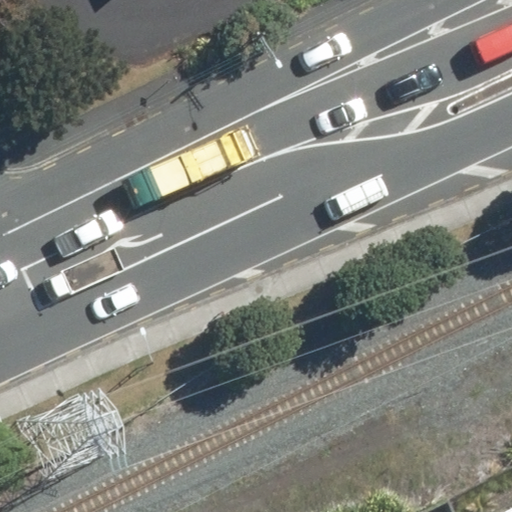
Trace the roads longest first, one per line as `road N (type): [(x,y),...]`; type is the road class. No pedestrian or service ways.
road 1 (secondary): [(511,98),(372,152),(244,181)]
road 2 (secondary): [(244,181),(0,298)]
road 3 (secondary): [(340,91),(511,36)]
road 4 (secondary): [(340,91),(406,28),(461,0)]
road 5 (secondary): [(244,181),(340,91)]
